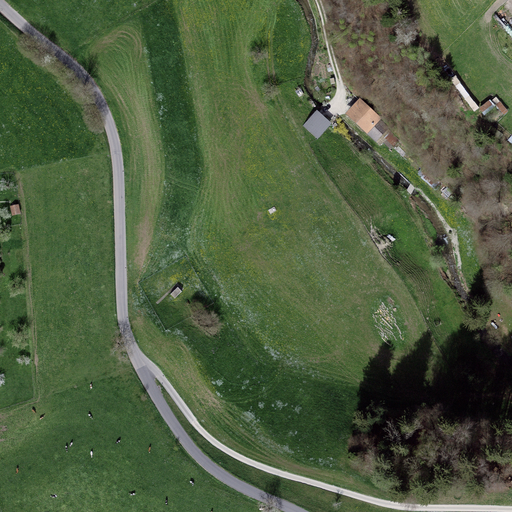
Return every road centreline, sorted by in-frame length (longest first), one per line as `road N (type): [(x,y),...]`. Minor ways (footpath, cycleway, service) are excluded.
road 1 (unclassified): [(0,2),(85,79),(103,109),(119,176),(124,326),(152,390),(215,469),(296,511)]
road 2 (track): [(135,358),(208,438),(248,461),(396,505),(511,509)]
